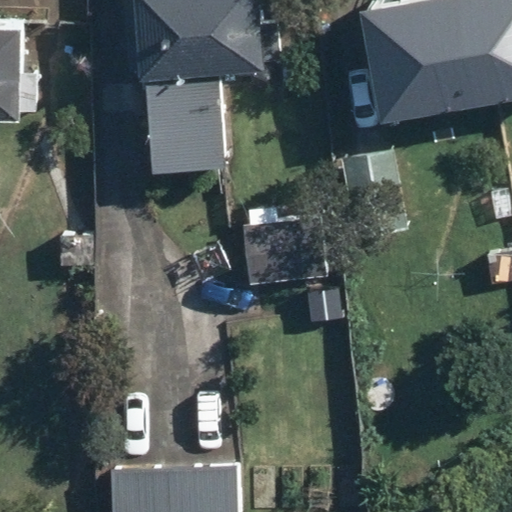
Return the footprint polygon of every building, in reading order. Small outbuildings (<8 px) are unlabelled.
[(284,0),(125,0),(124,72),(156,73),(153,173),(243,176),(246,72),(283,73),(284,0)] [(511,0),(366,0),(384,106),(511,85),(511,0)] [(30,17),(0,15),(0,107),(44,109),(46,61),(28,60),(30,17)] [(401,142),(343,151),(355,226),(413,217),(401,142)] [(333,205),(239,209),(242,279),(336,275),(333,205)] [(245,511),(247,463),(112,461),(111,511),(245,511)]
